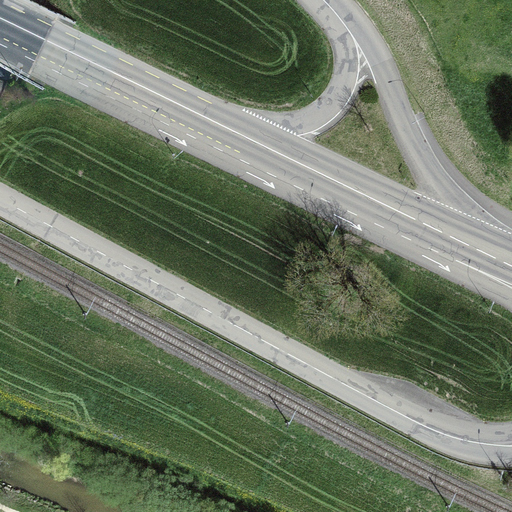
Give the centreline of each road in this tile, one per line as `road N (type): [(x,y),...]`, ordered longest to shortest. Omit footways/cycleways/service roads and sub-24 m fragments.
road 1 (tertiary): [(0,42),(46,78),(511,301)]
road 2 (tertiary): [(0,203),(461,445)]
road 3 (primary): [(194,122),(511,271)]
road 4 (tertiary): [(511,243),(442,200),(378,56),(334,0)]
road 5 (tertiary): [(316,0),(345,60),(327,109),(278,127),(194,122)]
road 6 (primary): [(0,27),(194,122)]
